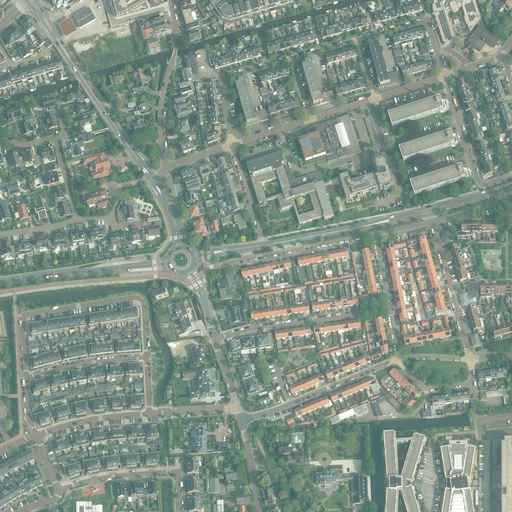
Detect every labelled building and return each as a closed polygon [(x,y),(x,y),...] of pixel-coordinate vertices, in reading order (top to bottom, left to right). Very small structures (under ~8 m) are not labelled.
[(67,6),(65,3),(63,0),(49,0),(55,9),(60,6),(62,9),(67,6)] [(116,18),(129,14),(128,13),(146,3),(145,1),(144,0),(113,0),(111,1),(116,18)] [(179,0),(180,8),(181,8),(188,6),(189,7),(198,4),(195,0),(179,0)] [(208,5),(212,11),(223,2),(221,0),(216,0),(211,4),(208,5)] [(266,0),(262,0),(260,1),(264,15),(270,13),(266,0)] [(266,0),(270,13),(276,11),(272,0),(266,0)] [(278,0),(272,0),(276,11),(281,10),(278,0)] [(287,8),(287,7),(284,0),(278,0),(281,10),(287,8)] [(408,2),(409,5),(411,14),(417,12),(415,4),(414,1),(413,0),(411,0),(412,1),(408,2)] [(420,2),(415,4),(417,12),(423,11),(422,6),(425,5),(423,0),(420,0),(420,2)] [(433,9),(433,13),(432,14),(434,13),(444,45),(456,41),(454,36),(455,36),(454,33),(453,33),(451,28),(452,28),(451,28),(450,23),(451,23),(450,19),(449,20),(447,15),(448,14),(447,11),(451,10),(451,11),(453,12),(454,13),(456,12),(457,11),(458,9),(457,8),(461,6),(464,17),(463,18),(466,25),(467,25),(469,32),(480,18),(474,0),(473,0),(434,0),(434,2),(434,5),(433,5),(433,9)] [(494,0),(492,3),(494,5),(493,6),(496,8),(500,3),(502,0),(494,0)] [(511,0),(505,0),(502,5),(500,3),(496,8),(495,10),(497,15),(499,13),(502,8),(505,5),(508,8),(510,7),(511,6),(511,5),(511,3),(511,0)] [(260,1),(254,2),(258,16),(264,15),(260,1)] [(212,11),(215,15),(227,7),(223,2),(212,11)] [(254,2),(249,4),(253,18),(258,16),(254,2)] [(188,6),(181,8),(181,9),(182,9),(185,19),(183,19),(185,25),(186,25),(207,19),(205,15),(198,4),(189,7),(188,6)] [(249,4),(243,6),(247,20),(253,18),(249,4)] [(409,5),(403,7),(406,16),(411,14),(409,5)] [(245,20),(247,20),(243,6),(237,7),(241,20),(245,19),(245,20)] [(218,20),(224,22),(228,10),(227,7),(215,15),(218,20)] [(241,21),(241,20),(237,7),(231,9),(235,23),(241,21)] [(379,8),(378,8),(379,11),(382,22),(388,20),(386,12),(382,13),(380,7),(379,8)] [(403,7),(397,9),(400,17),(406,16),(403,7)] [(79,29),(95,20),(89,9),(70,19),(72,21),(69,22),(74,31),(78,28),(79,29)] [(230,25),(235,23),(231,9),(228,10),(224,22),(230,25)] [(397,9),(392,10),(394,19),(400,17),(397,9)] [(392,10),(386,12),(388,20),(394,19),(392,10)] [(377,24),(382,22),(379,11),(370,14),(372,20),(375,19),(377,24)] [(367,18),(361,19),(363,27),(369,26),(368,21),(371,21),(369,14),(366,15),(367,18)] [(141,31),(146,30),(150,28),(165,24),(163,18),(151,21),(152,23),(140,26),(141,31)] [(24,22),(21,24),(27,32),(27,33),(28,34),(27,35),(26,35),(29,40),(30,40),(30,39),(33,45),(37,42),(40,46),(45,43),(36,31),(27,19),(27,20),(26,19),(23,21),(24,22)] [(210,23),(207,19),(186,25),(187,30),(210,23)] [(340,22),(339,19),(338,19),(336,20),(340,34),(346,32),(343,24),(341,25),(340,22)] [(361,19),(355,21),(357,29),(363,27),(361,19)] [(335,27),(332,28),(334,36),(340,34),(336,20),(334,20),(335,24),(334,24),(335,27)] [(65,23),(58,27),(65,40),(72,37),(77,34),(69,21),(65,23)] [(355,21),(349,23),(352,31),(357,29),(355,21)] [(349,23),(343,24),(346,32),(352,31),(349,23)] [(167,30),(165,24),(150,28),(146,30),(147,34),(148,33),(148,34),(154,32),(155,33),(158,32),(159,33),(161,32),(162,31),(167,30)] [(202,27),(199,28),(192,30),(193,33),(188,34),(190,42),(200,39),(198,32),(203,31),(202,27)] [(467,42),(472,45),(471,46),(476,50),(477,49),(480,51),(486,44),(486,43),(493,48),(495,46),(497,47),(499,44),(497,43),(499,41),(480,27),(475,33),(474,33),(467,42)] [(13,29),(9,31),(16,42),(22,38),(22,37),(26,35),(27,34),(22,28),(18,31),(17,29),(16,29),(14,30),(13,29)] [(308,28),(305,28),(306,32),(307,35),(309,43),(315,41),(314,37),(317,36),(315,30),(309,32),(309,31),(308,28)] [(332,28),(326,29),(329,37),(334,36),(332,28)] [(323,39),(329,37),(326,29),(320,31),(320,29),(317,29),(318,36),(321,35),(323,39)] [(150,41),(148,34),(148,33),(147,34),(146,30),(141,31),(144,40),(146,39),(147,41),(146,42),(149,50),(159,47),(157,39),(150,41)] [(0,41),(4,48),(8,45),(9,46),(16,42),(9,31),(5,33),(6,35),(3,36),(4,39),(0,41)] [(413,42),(412,40),(410,33),(404,35),(407,44),(413,42)] [(307,35),(301,36),(303,45),(309,43),(307,35)] [(401,46),(407,44),(404,35),(398,36),(400,43),(401,46)] [(301,36),(295,38),(298,46),(303,45),(301,36)] [(295,38),(290,40),(292,48),(298,46),(295,38)] [(26,45),(18,49),(20,54),(33,47),(34,47),(33,45),(30,39),(30,40),(29,40),(27,41),(30,46),(27,48),(26,45)] [(258,46),(253,47),(256,58),(262,56),(260,52),(263,51),(260,39),(257,40),(258,46)] [(290,40),(284,41),(286,50),(292,48),(290,40)] [(284,41),(278,43),(280,51),(286,50),(284,41)] [(379,88),(402,82),(399,72),(388,75),(378,42),(372,44),(373,46),(369,47),(378,78),(376,78),(379,88)] [(278,43),(272,45),(275,53),(280,51),(278,43)] [(253,47),(252,47),(252,44),(249,44),(250,47),(249,47),(250,50),(248,51),(250,60),(256,58),(253,47)] [(269,54),(275,53),(272,45),(267,46),(266,44),(263,45),(265,51),(268,50),(269,54)] [(33,47),(20,54),(23,59),(31,55),(29,52),(34,49),(33,47)] [(355,49),(349,50),(351,58),(357,56),(355,49)] [(349,50),(343,52),(345,60),(351,58),(349,50)] [(248,51),(242,53),(244,61),(250,60),(248,51)] [(242,53),(236,55),(238,63),(244,61),(242,53)] [(337,53),(332,55),(334,63),(340,61),(337,53)] [(215,70),(221,68),(218,57),(217,54),(214,54),(215,57),(212,58),(212,59),(209,60),(211,66),(214,65),(215,70)] [(55,55),(53,56),(57,70),(63,68),(60,60),(57,60),(55,55)] [(236,55),(230,56),(233,65),(238,63),(236,55)] [(328,65),(334,63),(332,55),(326,57),(328,65)] [(221,59),(220,56),(218,57),(221,68),(227,66),(224,58),(221,59)] [(230,56),(224,58),(227,66),(233,65),(230,56)] [(53,74),(53,72),(52,72),(50,63),(47,64),(45,58),(43,59),(47,73),(48,75),(53,74)] [(430,60),(424,61),(427,71),(433,69),(430,60)] [(312,107),(335,101),(332,91),(321,94),(312,61),(305,63),(306,65),(303,66),(311,97),(309,97),(312,107)] [(424,61),(418,63),(421,72),(427,71),(424,61)] [(35,62),(32,62),(37,76),(42,75),(39,66),(36,67),(35,62)] [(418,63),(413,65),(415,74),(421,72),(418,63)] [(33,80),(32,78),(31,78),(29,69),(26,70),(25,65),(22,66),(26,80),(27,80),(27,82),(33,80)] [(413,65),(407,66),(410,75),(415,74),(413,65)] [(404,77),(410,75),(407,66),(401,68),(404,77)] [(14,68),(12,69),(16,83),(21,81),(18,73),(16,73),(14,68)] [(190,68),(189,68),(189,70),(182,71),(183,77),(192,75),(192,72),(191,69),(191,68),(190,68)] [(282,69),(285,77),(285,78),(288,78),(291,78),(288,68),(282,69)] [(279,79),(285,77),(282,69),(277,71),(279,79)] [(150,90),(149,86),(148,86),(146,80),(147,80),(146,77),(145,77),(143,71),(142,70),(137,71),(138,73),(135,74),(136,79),(137,79),(138,81),(137,82),(139,88),(137,89),(135,89),(133,90),(135,94),(139,93),(139,95),(148,93),(147,91),(150,90)] [(488,79),(490,78),(497,76),(495,70),(486,73),(488,79)] [(277,71),(271,72),(273,80),(279,79),(277,71)] [(5,73),(2,74),(6,88),(12,87),(11,84),(9,78),(6,79),(5,73)] [(106,77),(105,78),(108,87),(114,85),(113,80),(114,82),(123,79),(121,73),(112,76),(112,77),(112,76),(110,76),(106,77)] [(261,83),(267,82),(265,74),(259,76),(261,83)] [(458,89),(467,86),(471,84),(475,83),(472,75),(469,76),(471,82),(466,83),(464,77),(459,79),(459,81),(456,83),(458,89)] [(490,78),(492,84),(499,82),(497,76),(490,78)] [(246,126),(269,120),(266,110),(255,113),(245,79),(239,81),(239,84),(236,85),(245,116),(243,116),(246,126)] [(189,86),(190,87),(193,86),(192,82),(193,82),(193,80),(184,82),(179,83),(180,88),(189,86)] [(182,97),(185,97),(192,95),(191,91),(194,90),(193,86),(190,87),(190,89),(181,92),(182,97)] [(469,91),(467,86),(458,89),(459,94),(467,92),(469,91)] [(337,96),(343,94),(341,87),(335,88),(337,96)] [(494,89),(496,95),(503,93),(501,87),(494,89)] [(77,90),(65,94),(67,102),(76,99),(77,102),(84,100),(79,93),(78,94),(77,90)] [(459,94),(461,100),(468,98),(467,92),(459,94)] [(494,99),(496,105),(502,103),(501,100),(505,99),(503,93),(496,95),(497,99),(494,99)] [(41,103),(41,104),(41,106),(42,107),(43,107),(44,109),(53,106),(53,104),(57,103),(55,97),(54,94),(49,95),(50,98),(41,101),(42,103),(41,103)] [(461,100),(463,106),(470,103),(469,100),(473,99),(472,97),(468,98),(461,100)] [(264,103),(266,102),(270,115),(272,115),(276,113),(274,105),(273,103),(270,104),(269,98),(263,100),(264,103)] [(439,111),(439,112),(444,111),(444,109),(445,109),(447,110),(448,108),(447,105),(445,103),(443,103),(442,103),(440,98),(435,100),(436,101),(389,116),(389,115),(388,115),(392,128),(393,127),(392,126),(439,111)] [(76,108),(75,108),(76,111),(77,111),(78,113),(87,110),(85,103),(90,102),(88,99),(84,100),(77,102),(78,105),(75,106),(76,108)] [(285,100),(285,102),(288,110),(294,109),(291,100),(288,101),(288,99),(285,100)] [(300,107),(297,99),(291,100),(294,109),(300,107)] [(285,102),(280,103),(282,112),(288,110),(285,102)] [(175,106),(176,112),(190,109),(189,109),(192,108),(191,106),(186,107),(185,103),(175,106)] [(280,103),(274,105),(276,113),(282,112),(280,103)] [(472,109),(470,103),(463,106),(465,112),(469,110),(470,113),(475,111),(474,108),(472,109)] [(507,105),(503,106),(502,103),(496,105),(497,108),(499,107),(501,113),(509,110),(507,105)] [(137,113),(134,114),(135,117),(149,113),(148,108),(147,104),(138,106),(137,107),(136,109),(137,113)] [(8,120),(21,116),(19,108),(6,111),(8,120)] [(190,111),(190,109),(176,112),(177,114),(176,115),(177,117),(178,119),(188,116),(187,111),(190,111)] [(501,113),(503,118),(511,116),(509,110),(501,113)] [(83,118),(78,119),(80,127),(83,126),(90,124),(92,123),(90,116),(95,115),(97,113),(96,111),(92,112),(83,115),(83,118)] [(469,123),(476,121),(478,120),(475,111),(470,113),(471,116),(467,117),(469,123)] [(56,127),(57,127),(56,122),(55,122),(53,115),(47,117),(46,112),(38,114),(35,115),(36,118),(43,116),(43,118),(45,118),(48,129),(55,127),(55,128),(56,128),(56,127)] [(133,114),(125,116),(127,123),(135,121),(133,114)] [(296,139),(303,158),(305,165),(326,157),(328,162),(347,156),(361,152),(359,143),(358,143),(358,141),(352,121),(351,121),(350,119),(351,118),(349,115),(335,119),(309,128),(311,135),(296,139)] [(501,125),(505,124),(511,121),(511,120),(511,116),(503,118),(504,121),(501,123),(501,125)] [(33,119),(29,120),(30,123),(21,126),(24,135),(28,134),(28,133),(34,132),(33,126),(38,124),(36,118),(33,119)] [(187,120),(177,122),(179,134),(181,133),(182,138),(187,136),(186,132),(190,131),(187,120)] [(469,123),(471,129),(478,127),(476,121),(469,123)] [(142,134),(145,133),(144,129),(145,129),(144,126),(143,122),(139,123),(137,123),(137,124),(126,126),(127,130),(132,129),(134,136),(139,134),(139,135),(142,134)] [(478,139),(479,142),(485,140),(482,132),(482,131),(473,135),(474,140),(478,139)] [(403,160),(409,158),(450,145),(450,146),(455,145),(454,143),(456,143),(458,144),(458,142),(457,139),(456,138),(453,137),(452,137),(451,132),(446,134),(447,135),(400,150),(400,149),(399,149),(403,161),(403,160)] [(79,140),(69,142),(72,150),(73,150),(74,153),(80,151),(79,148),(83,147),(82,144),(92,141),(90,133),(85,134),(78,136),(79,140)] [(208,144),(214,142),(211,135),(211,133),(210,133),(208,133),(207,133),(206,133),(204,134),(202,135),(205,143),(207,142),(208,144)] [(220,140),(218,136),(217,133),(211,135),(214,142),(220,140)] [(194,149),(192,141),(191,138),(190,138),(188,139),(187,140),(179,143),(183,153),(194,149)] [(476,146),(478,152),(485,150),(484,144),(486,143),(485,140),(479,142),(480,145),(476,146)] [(41,155),(38,156),(40,164),(44,163),(43,160),(48,158),(49,160),(53,159),(50,148),(40,151),(41,155)] [(478,152),(480,158),(487,156),(485,150),(478,152)] [(40,165),(40,164),(38,156),(34,157),(32,151),(23,153),(26,163),(34,160),(36,166),(40,165)] [(21,171),(25,170),(22,160),(19,161),(17,153),(7,156),(10,166),(15,165),(16,167),(19,166),(21,171)] [(109,162),(108,161),(105,162),(103,154),(95,156),(84,159),(85,164),(93,161),(96,174),(92,175),(93,179),(100,177),(100,178),(108,176),(107,168),(109,167),(110,166),(111,165),(110,163),(109,162)] [(267,158),(247,165),(250,175),(253,174),(254,178),(283,168),(282,164),(284,164),(284,163),(283,158),(281,154),(280,154),(272,157),(267,158)] [(348,174),(337,178),(338,180),(339,184),(341,183),(346,199),(379,188),(380,190),(384,189),(390,187),(391,187),(391,188),(393,189),(394,189),(395,188),(396,187),(396,185),(392,172),(391,173),(390,168),(388,169),(384,158),(384,156),(381,157),(375,159),(372,160),(376,173),(373,173),(375,175),(369,178),(352,183),(351,183),(350,181),(348,174)] [(216,161),(218,167),(225,165),(223,158),(216,161)] [(482,164),(484,169),(491,167),(489,161),(482,164)] [(199,179),(201,186),(204,185),(202,181),(206,180),(204,176),(210,174),(206,164),(200,166),(198,167),(202,178),(199,179)] [(503,172),(501,164),(498,165),(498,164),(491,167),(484,169),(486,175),(495,172),(494,168),(499,167),(501,173),(503,172)] [(461,179),(461,181),(466,179),(465,177),(467,177),(469,178),(470,176),(469,173),(467,172),(465,171),(463,171),(462,166),(457,168),(458,169),(411,185),(411,183),(410,184),(414,196),(415,195),(414,194),(461,179)] [(324,183),(320,172),(306,176),(292,181),(288,167),(283,168),(254,178),(251,179),(259,206),(260,207),(267,205),(267,203),(266,202),(278,198),(282,210),(293,206),(299,225),(323,217),(324,218),(324,220),(334,217),(324,187),(323,185),(323,183),(324,183)] [(182,179),(185,178),(190,176),(191,179),(196,178),(197,177),(195,171),(190,173),(189,170),(180,173),(182,179)] [(220,173),(222,178),(229,176),(227,170),(220,173)] [(43,186),(46,185),(53,183),(53,182),(58,180),(56,172),(45,175),(44,172),(37,174),(39,179),(41,178),(43,186)] [(187,192),(188,192),(201,189),(200,186),(201,186),(199,179),(199,178),(196,179),(196,178),(191,179),(190,176),(185,178),(186,181),(184,182),(187,192)] [(12,182),(6,184),(7,187),(0,188),(0,191),(4,191),(5,194),(8,193),(10,198),(14,196),(14,195),(21,193),(20,189),(19,189),(17,183),(16,181),(14,181),(12,182)] [(223,184),(225,190),(233,187),(231,182),(223,184)] [(225,190),(227,195),(227,196),(234,193),(233,187),(225,190)] [(54,197),(56,203),(60,202),(63,201),(62,198),(63,198),(61,192),(62,192),(61,188),(53,190),(55,197),(54,197)] [(93,194),(82,197),(83,203),(87,202),(88,206),(97,203),(99,209),(102,208),(107,207),(105,200),(100,201),(99,197),(105,195),(104,189),(92,192),(93,194)] [(202,194),(201,189),(188,192),(188,193),(189,194),(185,195),(187,203),(194,201),(193,196),(202,194)] [(226,202),(236,199),(234,193),(227,196),(227,195),(225,196),(227,202),(226,202)] [(18,213),(15,214),(16,219),(19,218),(20,220),(28,218),(26,208),(25,205),(28,204),(26,198),(21,200),(22,204),(23,206),(16,208),(18,213)] [(45,212),(49,211),(47,205),(46,202),(45,199),(41,201),(43,206),(34,208),(36,215),(38,214),(39,220),(47,218),(45,212)] [(226,202),(228,208),(238,205),(236,199),(226,202)] [(132,207),(136,206),(135,200),(125,202),(126,208),(123,208),(125,216),(126,215),(127,220),(134,219),(132,207)] [(6,206),(9,205),(8,201),(0,203),(0,207),(0,222),(9,219),(8,214),(9,213),(6,206)] [(61,205),(60,202),(56,203),(56,204),(55,204),(56,207),(58,206),(62,217),(70,215),(68,210),(66,204),(61,205)] [(240,210),(238,205),(228,208),(229,210),(226,211),(227,217),(238,214),(239,214),(238,211),(240,210)] [(205,208),(201,209),(198,210),(189,212),(190,217),(206,214),(205,208)] [(239,218),(238,214),(227,217),(221,219),(222,225),(227,224),(234,221),(234,222),(236,222),(239,230),(246,227),(243,217),(239,218)] [(208,219),(210,226),(211,231),(211,233),(212,233),(213,233),(214,233),(215,232),(218,231),(217,226),(218,225),(218,222),(217,222),(216,220),(221,219),(220,215),(208,217),(209,219),(208,219)] [(161,221),(159,221),(158,217),(152,219),(153,222),(154,222),(155,227),(147,228),(148,235),(149,240),(154,240),(154,236),(160,235),(159,230),(162,229),(161,221)] [(193,227),(194,229),(205,227),(205,225),(207,224),(208,226),(210,226),(208,219),(202,220),(197,221),(197,222),(192,223),(193,224),(192,225),(192,226),(193,227)] [(285,221),(276,224),(278,230),(287,228),(285,221)] [(467,236),(467,225),(461,225),(461,231),(456,233),(456,236),(467,236)] [(206,232),(205,227),(194,229),(194,232),(193,233),(194,235),(195,235),(195,236),(200,235),(200,236),(205,235),(205,232),(206,232)] [(102,229),(96,230),(98,240),(102,239),(103,242),(107,242),(107,241),(106,233),(103,234),(102,229)] [(90,236),(87,236),(89,245),(93,244),(93,241),(98,240),(96,230),(89,231),(90,236)] [(445,243),(451,241),(448,230),(442,232),(445,243)] [(83,231),(77,232),(79,243),(85,242),(85,245),(89,245),(87,236),(87,234),(84,235),(83,231)] [(141,231),(135,232),(136,242),(141,241),(142,244),(145,244),(146,243),(146,241),(145,235),(142,236),(141,231)] [(68,237),(68,239),(69,239),(70,248),(73,247),(73,244),(79,243),(77,232),(71,233),(71,237),(68,237)] [(132,242),(136,242),(135,232),(128,233),(129,238),(126,238),(128,247),(132,246),(132,242)] [(65,234),(59,235),(60,246),(64,245),(64,246),(67,248),(70,248),(69,239),(68,239),(66,240),(65,234)] [(123,247),(128,247),(126,238),(123,238),(122,234),(116,235),(118,245),(122,244),(123,247)] [(54,242),(51,242),(52,250),(52,252),(54,252),(57,247),(60,246),(59,235),(53,236),(54,242)] [(113,245),(118,245),(116,235),(110,236),(110,241),(107,241),(107,242),(109,250),(113,249),(113,245)] [(47,237),(41,238),(43,249),(46,248),(46,249),(49,251),(52,250),(51,242),(48,243),(47,237)] [(420,242),(420,245),(427,243),(425,237),(422,238),(421,237),(406,241),(408,246),(420,242)] [(33,245),(34,252),(34,253),(37,253),(39,250),(39,249),(43,249),(41,238),(35,239),(36,244),(33,245)] [(27,241),(23,242),(25,255),(29,254),(31,253),(31,252),(34,252),(33,245),(30,245),(29,240),(27,240),(27,241)] [(19,256),(25,255),(23,242),(20,242),(19,241),(17,242),(18,246),(15,247),(16,254),(19,253),(19,256)] [(386,246),(387,252),(394,251),(393,249),(406,246),(405,241),(389,244),(389,246),(386,246)] [(14,258),(15,258),(14,248),(10,248),(9,242),(1,243),(3,255),(9,254),(14,258)] [(330,263),(329,260),(328,254),(322,255),(323,261),(324,264),(330,263)] [(422,262),(425,262),(431,260),(430,254),(423,256),(424,259),(421,260),(422,262)] [(240,281),(234,282),(233,274),(225,276),(226,280),(218,282),(219,285),(218,286),(218,287),(219,287),(219,289),(221,289),(222,293),(220,293),(221,300),(231,298),(230,289),(231,287),(236,286),(240,289),(241,288),(240,281)] [(428,285),(431,284),(438,282),(436,277),(429,279),(430,282),(428,282),(428,285)] [(466,293),(459,295),(462,306),(469,305),(469,304),(478,302),(477,298),(474,286),(467,288),(468,293),(466,294),(466,293)] [(155,297),(166,293),(164,288),(153,292),(155,297)] [(377,295),(376,290),(370,291),(370,294),(359,296),(360,301),(369,300),(368,297),(377,295)] [(177,305),(175,306),(176,311),(175,312),(177,317),(178,317),(180,322),(181,322),(184,333),(185,333),(194,330),(193,326),(191,321),(191,322),(190,319),(189,313),(187,307),(187,308),(185,302),(182,303),(182,302),(177,304),(177,305)] [(239,312),(247,311),(245,305),(239,306),(240,310),(227,312),(228,318),(231,318),(232,324),(241,322),(239,312)] [(405,345),(411,344),(409,337),(407,337),(407,335),(405,326),(405,325),(401,326),(405,345)] [(269,334),(263,335),(265,348),(271,347),(271,346),(273,346),(272,335),(269,335),(269,334)] [(473,347),(480,345),(477,334),(470,336),(473,347)] [(259,349),(265,348),(263,335),(258,336),(258,337),(255,337),(257,348),(259,348),(259,349)] [(243,351),(249,350),(247,337),(242,338),(242,339),(239,340),(241,351),(243,351)] [(254,348),(257,348),(255,337),(253,338),(253,337),(247,337),(249,350),(255,349),(254,348)] [(241,351),(239,340),(238,340),(235,341),(235,340),(229,342),(231,348),(230,349),(230,350),(229,351),(229,352),(230,353),(232,354),(233,354),(239,352),(239,351),(241,350),(241,351)] [(310,346),(306,346),(306,348),(311,348),(314,347),(313,340),(310,340),(310,346)] [(192,354),(193,358),(203,355),(203,354),(204,352),(202,351),(201,347),(199,348),(198,347),(196,348),(195,349),(194,349),(194,348),(187,350),(189,355),(192,354)] [(388,353),(387,347),(381,348),(381,351),(379,352),(370,355),(371,356),(373,361),(380,357),(379,354),(388,353)] [(57,349),(51,351),(55,363),(60,361),(57,349)] [(47,352),(46,352),(49,364),(55,363),(51,351),(52,353),(47,355),(47,352)] [(46,352),(41,354),(44,366),(49,364),(46,352)] [(41,354),(36,355),(39,367),(44,366),(41,354)] [(31,361),(32,365),(33,365),(34,369),(39,367),(36,355),(36,357),(31,359),(31,361)] [(203,355),(193,358),(194,362),(193,362),(193,365),(195,364),(195,365),(199,364),(200,363),(201,364),(202,363),(203,362),(205,362),(204,358),(205,356),(204,355),(203,355)] [(368,355),(363,358),(365,364),(371,361),(368,355)] [(356,358),(357,360),(360,366),(365,364),(363,358),(362,356),(356,358)] [(352,362),(347,364),(349,371),(355,368),(352,362)] [(240,375),(252,371),(255,370),(254,365),(250,366),(250,365),(250,366),(249,363),(238,367),(239,369),(238,370),(240,375)] [(340,364),(341,367),(344,373),(349,371),(347,364),(344,365),(343,363),(340,364)] [(128,368),(125,369),(125,376),(129,376),(129,378),(134,378),(133,364),(129,364),(129,365),(128,365),(128,368)] [(137,364),(133,364),(134,378),(139,378),(139,375),(142,375),(142,368),(139,368),(138,365),(137,365),(137,364)] [(109,370),(106,370),(107,378),(110,377),(110,380),(115,379),(114,365),(110,366),(110,367),(109,367),(109,370)] [(118,365),(114,365),(115,379),(116,379),(115,377),(123,376),(123,369),(120,369),(119,366),(118,366),(118,365)] [(335,366),(336,369),(339,375),(344,373),(341,367),(339,368),(338,365),(335,366)] [(99,367),(95,368),(97,381),(97,379),(105,378),(104,370),(100,371),(100,368),(99,368),(99,367)] [(330,369),(331,371),(334,377),(339,375),(336,369),(334,370),(332,367),(330,369)] [(90,372),(87,373),(88,380),(91,380),(92,382),(97,381),(95,368),(91,368),(91,369),(90,369),(90,372)] [(183,375),(182,375),(183,376),(184,379),(190,379),(191,379),(190,378),(198,377),(199,383),(198,383),(199,390),(191,391),(192,400),(200,399),(200,400),(213,398),(212,392),(213,392),(213,388),(212,388),(211,381),(208,381),(207,373),(204,373),(204,369),(183,372),(183,375)] [(389,374),(394,378),(398,374),(394,369),(389,374)] [(80,370),(76,371),(78,382),(86,380),(85,373),(82,374),(81,371),(80,371),(80,370)] [(72,376),(68,377),(70,384),(78,382),(76,371),(72,372),(71,373),(72,376)] [(254,376),(252,371),(240,375),(242,380),(243,380),(244,382),(255,379),(254,376)] [(328,380),(334,377),(331,371),(325,373),(328,380)] [(61,374),(57,375),(60,389),(65,387),(64,385),(68,384),(66,377),(63,378),(62,375),(61,375),(61,374)] [(395,384),(397,382),(402,378),(398,374),(394,378),(392,380),(395,384)] [(53,380),(50,381),(52,388),(59,386),(60,389),(57,375),(53,376),(53,377),(52,377),(53,380)] [(367,380),(370,387),(371,390),(377,388),(373,378),(367,380)] [(397,382),(402,387),(407,382),(402,378),(397,382)] [(42,379),(38,381),(42,391),(50,389),(47,382),(44,383),(43,380),(42,380),(42,379)] [(255,381),(255,379),(244,382),(245,385),(243,385),(245,390),(258,386),(256,381),(255,381)] [(35,386),(31,387),(34,394),(42,391),(38,381),(35,382),(34,383),(35,386)] [(402,387),(406,391),(411,386),(407,382),(402,387)] [(301,384),(295,386),(298,392),(303,390),(301,384)] [(259,392),(258,386),(245,390),(247,396),(248,395),(249,398),(259,394),(258,392),(259,392)] [(292,395),(298,392),(295,386),(290,389),(292,395)] [(406,391),(410,395),(414,390),(411,386),(406,391)] [(508,389),(504,390),(504,388),(504,386),(500,386),(500,389),(502,388),(502,390),(503,396),(509,395),(508,389)] [(419,394),(414,390),(410,395),(412,397),(404,405),(408,409),(414,403),(414,402),(416,400),(414,398),(419,394)] [(341,391),(336,394),(338,400),(344,398),(341,391)] [(258,399),(254,400),(256,407),(260,406),(265,405),(268,404),(267,404),(271,403),(270,401),(273,400),(271,393),(268,394),(267,392),(259,395),(260,397),(257,398),(258,399)] [(130,397),(127,397),(127,404),(130,404),(130,408),(132,408),(135,408),(135,397),(135,394),(130,394),(130,397)] [(333,402),(338,400),(336,394),(330,396),(333,402)] [(111,399),(108,399),(109,406),(112,406),(112,409),(113,409),(113,410),(117,409),(116,396),(111,396),(111,399)] [(116,396),(117,409),(121,409),(121,408),(122,408),(122,405),(125,405),(125,397),(116,398),(116,396)] [(143,396),(135,397),(135,408),(139,408),(139,407),(141,407),(140,404),(144,404),(143,396)] [(327,398),(321,400),(324,406),(325,409),(330,406),(329,404),(330,404),(327,398)] [(106,399),(97,400),(99,412),(103,411),(103,410),(104,410),(103,407),(107,406),(106,399)] [(97,400),(89,402),(90,409),(93,408),(94,412),(95,412),(99,412),(97,400)] [(321,400),(316,402),(319,408),(324,406),(321,400)] [(374,409),(379,407),(378,405),(376,400),(371,402),(374,408),(374,409)] [(87,402),(79,404),(81,415),(85,414),(85,413),(86,413),(85,410),(88,409),(87,402)] [(316,402),(311,404),(312,408),(313,411),(319,408),(316,402)] [(79,404),(70,406),(72,413),(75,412),(76,415),(77,415),(77,416),(81,415),(79,404)] [(355,408),(338,416),(340,421),(354,415),(356,417),(365,413),(369,412),(368,409),(366,405),(365,404),(361,406),(355,408)] [(68,406),(60,408),(63,419),(67,418),(68,417),(67,414),(70,413),(68,406)] [(305,407),(300,409),(303,415),(308,413),(306,408),(305,407)] [(60,408),(52,410),(54,418),(57,417),(58,420),(59,420),(63,419),(60,408)] [(300,409),(294,411),(295,413),(297,418),(303,415),(300,409)] [(50,411),(42,414),(45,425),(49,423),(50,422),(49,419),(52,418),(50,411)] [(42,414),(34,416),(36,423),(39,422),(40,426),(42,425),(42,426),(45,425),(42,414)] [(288,426),(294,424),(292,418),(286,421),(288,426)] [(206,454),(206,450),(206,443),(206,437),(205,425),(199,425),(198,423),(192,423),(190,423),(187,424),(188,429),(194,429),(195,441),(191,441),(191,447),(187,448),(187,455),(206,454)] [(147,439),(157,438),(158,438),(157,434),(156,426),(152,426),(152,427),(149,427),(150,432),(146,432),(147,439)] [(132,428),(131,428),(131,432),(128,432),(129,439),(137,439),(136,427),(132,428)] [(136,427),(137,439),(145,438),(145,431),(141,431),(141,428),(140,428),(140,427),(136,427)] [(118,443),(117,429),(113,429),(113,430),(112,430),(112,433),(109,434),(110,441),(118,440),(118,443)] [(121,429),(117,429),(118,443),(123,442),(123,440),(126,439),(126,432),(122,432),(122,429),(121,429)] [(100,442),(108,441),(107,434),(104,435),(103,431),(102,431),(98,432),(100,442)] [(90,437),(92,444),(100,442),(98,432),(94,432),(94,433),(93,433),(94,436),(90,437)] [(291,444),(304,443),(304,433),(291,434),(291,444)] [(409,511),(419,511),(413,491),(412,488),(407,489),(407,481),(412,482),(425,439),(416,436),(403,479),(397,478),(394,433),(384,434),(388,480),(390,480),(390,491),(388,491),(386,511),(395,511),(397,492),(403,491),(409,511)] [(82,434),(79,435),(82,449),(87,447),(86,445),(89,444),(88,437),(84,438),(84,435),(83,435),(82,434)] [(81,449),(82,449),(79,435),(75,436),(75,437),(74,437),(75,440),(71,441),(73,448),(81,446),(81,449)] [(60,440),(63,451),(72,449),(69,442),(66,443),(65,439),(64,440),(64,439),(60,440)] [(53,446),(55,453),(63,451),(60,440),(56,441),(57,442),(56,442),(57,446),(53,446)] [(502,472),(492,472),(492,484),(499,484),(500,490),(494,491),(495,499),(502,499),(502,511),(511,511),(511,440),(505,441),(505,445),(502,445),(502,472)] [(215,449),(206,450),(206,454),(216,453),(231,452),(231,444),(215,445),(215,449)] [(441,449),(446,480),(447,480),(448,486),(447,491),(446,491),(442,511),(473,511),(470,491),(469,491),(469,486),(468,479),(470,480),(475,449),(472,449),(466,448),(466,446),(450,446),(450,448),(441,449)] [(30,451),(25,454),(29,462),(34,460),(30,451)] [(302,459),(305,459),(305,454),(305,451),(302,451),(302,453),(295,453),(295,454),(295,460),(302,460),(302,459)] [(127,467),(131,467),(130,453),(125,454),(125,456),(122,456),(123,464),(126,464),(126,467),(127,467)] [(131,453),(130,453),(131,467),(135,467),(135,466),(136,466),(136,463),(139,463),(139,455),(131,456),(131,453)] [(25,454),(20,456),(24,465),(29,462),(25,454)] [(159,461),(159,454),(150,455),(151,466),(155,465),(156,465),(156,461),(159,461)] [(147,466),(151,466),(150,455),(142,455),(142,462),(146,462),(146,465),(147,465),(147,466)] [(20,457),(14,459),(18,467),(24,465),(20,456),(20,457)] [(119,457),(110,458),(112,469),(116,468),(117,468),(116,464),(120,464),(119,457)] [(108,470),(112,469),(110,458),(102,459),(103,466),(106,466),(107,469),(108,469),(108,470)] [(14,459),(9,462),(13,470),(18,467),(14,459)] [(93,472),(97,471),(98,471),(97,467),(101,467),(99,460),(91,461),(93,472)] [(89,473),(93,472),(91,461),(83,463),(84,470),(87,470),(88,473),(89,473)] [(9,462),(4,465),(8,473),(13,470),(9,462)] [(70,478),(74,477),(70,464),(65,465),(66,468),(63,469),(65,476),(68,475),(69,478),(70,478)] [(71,464),(70,464),(74,477),(78,476),(78,475),(79,475),(78,472),(81,471),(79,464),(71,466),(71,464)] [(4,465),(0,467),(0,469),(4,476),(4,475),(8,473),(4,465)] [(226,481),(237,479),(236,471),(230,472),(230,469),(222,470),(222,475),(218,475),(218,478),(226,477),(226,481)] [(339,480),(352,480),(352,477),(341,478),(341,475),(339,475),(339,474),(335,474),(334,474),(334,471),(332,472),(332,471),(329,471),(329,472),(327,472),(327,474),(317,475),(317,478),(316,478),(316,483),(317,483),(317,484),(318,484),(319,486),(325,486),(325,488),(332,487),(332,483),(335,483),(335,481),(339,481),(339,480)] [(39,475),(33,478),(34,479),(38,487),(43,485),(39,475)] [(352,492),(351,492),(351,497),(352,497),(353,504),(368,504),(367,476),(352,476),(352,492)] [(34,479),(28,481),(33,490),(38,487),(34,479)] [(219,479),(210,479),(210,493),(225,493),(225,484),(220,484),(219,479)] [(28,481),(23,484),(27,492),(28,493),(33,490),(28,481)] [(150,490),(146,490),(146,497),(150,496),(150,497),(156,497),(155,483),(154,484),(154,483),(150,483),(151,484),(149,484),(150,490)] [(23,484),(18,487),(22,495),(27,492),(23,484)] [(136,484),(136,485),(137,498),(143,498),(143,501),(147,500),(146,497),(146,490),(143,491),(142,484),(136,485),(136,484)] [(124,498),(128,498),(127,492),(124,492),(123,486),(122,486),(122,485),(118,485),(118,486),(117,486),(118,499),(124,499),(124,498)] [(131,491),(127,492),(128,498),(131,498),(131,497),(137,497),(137,498),(136,485),(130,485),(131,491)] [(264,491),(263,491),(264,499),(265,499),(266,499),(271,498),(271,499),(272,499),(274,498),(273,493),(278,491),(276,486),(271,488),(272,490),(270,491),(270,488),(268,488),(268,486),(265,487),(265,489),(264,489),(264,491)] [(17,498),(22,495),(18,487),(13,489),(17,498)] [(12,488),(7,491),(13,501),(17,498),(13,489),(12,488)] [(8,492),(3,495),(8,503),(13,501),(7,491),(8,492)] [(236,496),(237,504),(245,503),(244,495),(236,496)] [(266,500),(265,500),(266,505),(267,505),(267,506),(269,506),(269,508),(274,507),(274,505),(275,505),(274,498),(272,499),(271,499),(271,498),(266,499),(266,500)] [(96,511),(96,502),(76,503),(75,511),(96,511)]
